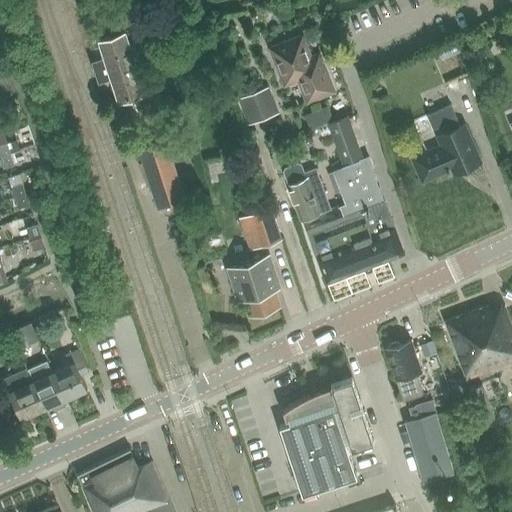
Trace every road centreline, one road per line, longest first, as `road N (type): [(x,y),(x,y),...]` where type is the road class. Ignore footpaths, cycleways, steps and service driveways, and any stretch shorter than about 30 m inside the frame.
road 1 (tertiary): [(0,479),(355,323)]
road 2 (tertiary): [(355,323),(511,250)]
road 3 (unclassified): [(402,477),(355,323)]
